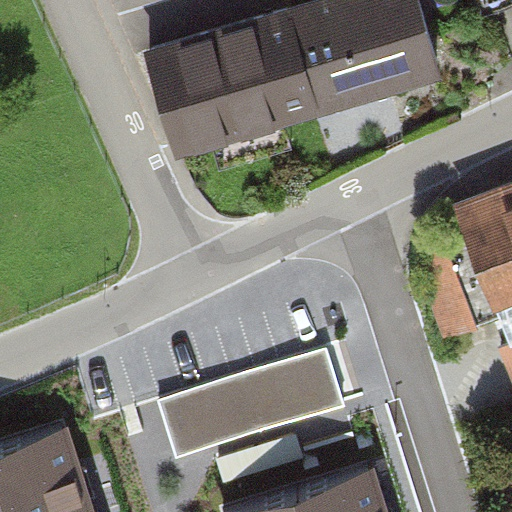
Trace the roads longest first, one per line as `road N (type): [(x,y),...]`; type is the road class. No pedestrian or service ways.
road 1 (residential): [(359,197),(459,511)]
road 2 (residential): [(192,280),(74,0)]
road 3 (residential): [(0,362),(192,280)]
road 4 (residential): [(192,280),(359,197)]
road 5 (residential): [(359,197),(511,122)]
